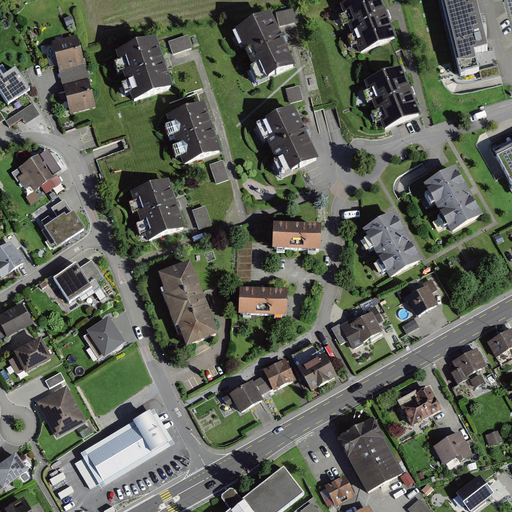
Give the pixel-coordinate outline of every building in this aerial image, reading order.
[(385,0),(359,0),(345,5),(363,54),(400,40),(385,0)] [(441,0),(460,77),(480,72),(475,55),(488,51),(476,0),(441,0)] [(277,14),(240,30),(262,83),(300,67),(277,14)] [(170,41),(174,54),(192,48),(188,35),(170,41)] [(78,37),(54,43),(60,71),(85,65),(78,37)] [(157,41),(117,55),(133,104),(174,91),(157,41)] [(3,71),(0,72),(0,85),(11,103),(32,90),(18,68),(6,76),(3,71)] [(407,68),(369,82),(388,131),(425,117),(407,68)] [(88,82),(66,89),(73,115),(95,109),(88,82)] [(292,103),(305,99),(301,85),(288,89),(292,103)] [(29,124),(42,115),(34,103),(8,120),(12,127),(25,118),(29,124)] [(205,105),(170,116),(187,166),(221,155),(205,105)] [(287,177),(324,161),(300,107),(263,124),(287,177)] [(511,192),(511,141),(491,152),(511,192)] [(33,185),(37,191),(59,178),(45,154),(20,169),(25,175),(20,178),(26,189),(33,185)] [(223,161),(209,166),(216,187),(230,182),(223,161)] [(456,168),(424,186),(452,236),(484,218),(456,168)] [(172,180),(135,193),(152,243),(189,230),(172,180)] [(41,200),(37,194),(28,199),(32,205),(41,200)] [(75,214),(65,200),(52,209),(60,220),(47,229),(60,249),(88,231),(77,213),(75,214)] [(212,228),(205,207),(192,211),(199,232),(212,228)] [(394,215),(362,233),(389,281),(421,263),(394,215)] [(321,228),(271,226),(270,251),(320,253),(321,228)] [(13,242),(0,250),(0,272),(5,281),(28,266),(13,242)] [(251,287),(252,243),(239,242),(237,287),(251,287)] [(80,262),(53,280),(70,306),(92,291),(94,295),(105,288),(103,285),(108,281),(94,260),(83,267),(80,262)] [(190,265),(158,277),(167,298),(163,300),(175,332),(179,330),(187,351),(219,339),(190,265)] [(428,289),(407,301),(417,319),(439,307),(428,289)] [(288,296),(240,293),(238,320),(286,322),(288,296)] [(25,306),(0,318),(0,320),(10,339),(35,326),(25,306)] [(386,330),(375,309),(343,327),(355,348),(386,330)] [(412,340),(424,333),(416,319),(404,326),(412,340)] [(123,345),(108,322),(84,338),(90,348),(97,344),(105,357),(123,345)] [(511,330),(488,344),(497,360),(511,351),(511,330)] [(44,340),(18,354),(29,374),(55,360),(44,340)] [(300,367),(317,359),(312,348),(295,356),(300,367)] [(480,348),(455,362),(459,370),(453,374),(459,386),(469,380),(468,378),(490,366),(480,348)] [(328,355),(303,369),(315,392),(341,379),(328,355)] [(288,359),(265,370),(276,392),(299,381),(288,359)] [(48,381),(52,388),(67,380),(63,373),(48,381)] [(486,382),(482,375),(473,379),(477,387),(486,382)] [(254,383),(232,395),(243,415),(265,402),(254,383)] [(68,387),(39,403),(59,440),(89,423),(68,387)] [(429,390),(418,396),(420,399),(401,410),(411,429),(441,413),(429,390)] [(176,447),(155,411),(82,456),(103,491),(176,447)] [(371,422),(335,440),(364,496),(400,478),(371,422)] [(500,431),(487,436),(491,447),(504,442),(500,431)] [(463,434),(435,447),(445,467),(472,453),(463,434)] [(19,454),(0,467),(0,482),(6,491),(32,472),(19,454)] [(286,511),(308,496),(287,470),(245,502),(235,488),(223,497),(234,511),(232,511),(286,511)] [(347,477),(327,486),(337,506),(357,497),(347,477)] [(477,511),(498,495),(482,477),(461,495),(475,511),(477,511)] [(410,509),(412,511),(434,511),(422,498),(410,509)] [(33,511),(27,500),(3,511),(33,511)] [(324,511),(316,500),(302,509),(304,511),(324,511)]
